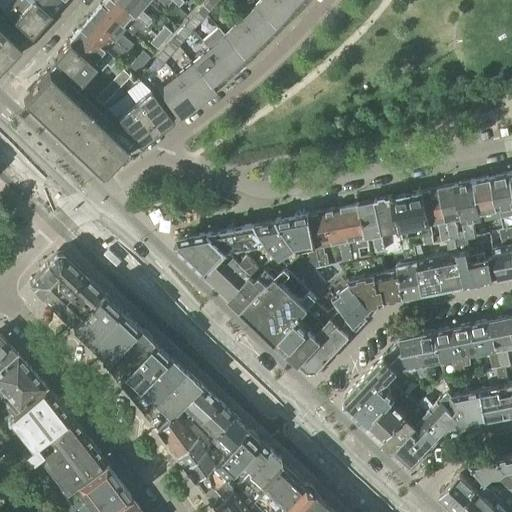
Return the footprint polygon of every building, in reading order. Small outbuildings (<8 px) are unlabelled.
[(13,0),(3,10),(30,35),(51,12),(38,0),(13,0)] [(38,0),(51,12),(61,0),(38,0)] [(117,0),(103,0),(100,4),(124,26),(123,26),(131,34),(136,28),(143,34),(149,28),(147,26),(147,25),(117,0)] [(145,0),(117,0),(147,25),(152,19),(140,9),(139,8),(146,0),(145,0)] [(217,0),(207,0),(203,5),(209,10),(217,0)] [(280,0),(258,0),(254,4),(278,28),(279,28),(280,27),(279,27),(293,12),(280,0)] [(280,0),(293,12),(303,0),(280,0)] [(100,4),(89,16),(127,49),(132,43),(119,32),(123,26),(124,26),(100,4)] [(254,4),(239,19),(262,43),(277,29),(278,29),(278,28),(254,4)] [(197,11),(187,23),(193,28),(203,16),(197,11)] [(0,38),(11,26),(0,15),(0,38)] [(89,16),(79,27),(103,49),(107,43),(121,55),(127,49),(89,16)] [(239,19),(224,34),(247,59),(248,58),(262,43),(239,19)] [(193,28),(187,23),(176,35),(182,40),(193,28)] [(11,26),(0,38),(0,64),(20,44),(20,43),(24,39),(11,26)] [(164,26),(157,34),(164,40),(171,32),(164,26)] [(201,40),(208,47),(230,73),(245,60),(246,60),(247,59),(246,59),(247,59),(224,34),(217,26),(201,40)] [(68,39),(96,64),(101,69),(106,64),(117,75),(119,73),(120,73),(123,69),(124,68),(115,59),(103,49),(79,27),(68,39)] [(164,40),(157,34),(149,42),(157,49),(164,40)] [(96,64),(68,39),(52,59),(79,83),(96,64)] [(168,44),(157,56),(163,62),(174,49),(168,44)] [(208,47),(192,61),(213,88),(213,87),(214,88),(215,87),(214,87),(230,73),(208,47)] [(142,50),(136,57),(143,64),(150,57),(142,50)] [(163,62),(157,56),(147,68),(153,74),(163,62)] [(143,64),(136,57),(129,65),(137,71),(143,64)] [(192,61),(175,74),(196,101),(212,89),(213,88),(192,61)] [(22,98),(35,110),(66,78),(53,66),(48,71),(48,70),(22,98)] [(119,73),(117,75),(114,79),(121,85),(129,76),(123,69),(120,73),(119,73)] [(196,101),(175,74),(157,88),(178,115),(179,114),(180,114),(180,113),(196,101)] [(35,110),(49,123),(79,91),(66,78),(35,110)] [(112,79),(104,87),(112,94),(121,85),(114,79),(113,80),(112,79)] [(112,94),(104,87),(94,97),(102,105),(112,94)] [(151,90),(134,102),(156,131),(173,119),(151,90)] [(49,123),(62,135),(92,104),(79,91),(49,123)] [(156,131),(134,102),(117,115),(139,144),(156,131)] [(62,135),(75,148),(105,116),(92,104),(62,135)] [(75,148),(88,161),(119,129),(105,116),(75,148)] [(119,129),(88,161),(102,173),(128,146),(127,146),(132,141),(119,129)] [(491,175),(500,216),(511,213),(511,183),(509,171),(491,175)] [(481,220),(500,216),(491,175),(472,179),(480,216),(481,220)] [(464,230),(465,236),(475,234),(472,217),(480,216),(472,179),(454,182),(461,216),(464,230)] [(438,186),(450,239),(465,236),(464,230),(457,231),(455,227),(454,227),(453,218),(461,216),(454,182),(438,186)] [(446,240),(450,239),(438,186),(422,189),(429,222),(437,221),(441,240),(446,239),(446,240)] [(375,199),(383,233),(387,252),(393,251),(402,249),(398,230),(406,228),(408,236),(422,233),(423,235),(432,233),(429,222),(422,189),(409,192),(390,196),(375,199)] [(387,252),(383,233),(375,199),(358,202),(365,235),(373,234),(377,254),(381,253),(387,252)] [(365,235),(358,202),(341,205),(353,259),(359,258),(357,247),(367,245),(365,235)] [(341,256),(342,261),(353,259),(341,205),(324,209),(331,241),(339,240),(341,256)] [(331,241),(324,209),(307,212),(315,245),(321,265),(328,264),(326,253),(324,253),(322,243),(331,241)] [(315,245),(307,212),(275,218),(298,248),(307,246),(308,254),(304,257),(311,266),(321,265),(315,245)] [(300,252),(298,248),(275,218),(255,222),(269,242),(274,248),(288,262),(300,253),(300,252)] [(269,242),(255,222),(207,231),(236,259),(238,257),(241,259),(248,252),(259,262),(274,248),(269,242)] [(492,277),(511,273),(511,251),(507,227),(499,229),(502,243),(491,245),(490,240),(481,241),(484,256),(487,256),(492,277)] [(236,259),(207,231),(178,237),(176,244),(218,284),(241,259),(238,257),(236,259)] [(480,236),(481,241),(490,240),(489,231),(484,232),(485,235),(480,236)] [(460,284),(492,277),(487,256),(484,256),(481,241),(476,242),(477,248),(469,249),(468,246),(467,246),(465,236),(450,239),(451,243),(460,284)] [(441,288),(460,284),(451,243),(450,239),(446,240),(449,252),(434,255),(441,288)] [(412,247),(415,259),(421,289),(422,292),(435,289),(441,288),(434,255),(423,257),(420,245),(412,247)] [(402,295),(422,292),(421,289),(415,259),(412,247),(403,249),(406,261),(396,263),(397,267),(401,289),(402,295)] [(75,318),(101,289),(88,276),(88,277),(62,252),(56,252),(55,252),(50,258),(47,261),(45,264),(59,278),(56,281),(73,297),(64,308),(75,318)] [(218,284),(230,294),(259,262),(248,252),(241,259),(218,284)] [(318,297),(329,289),(324,282),(311,266),(304,257),(300,253),(288,262),(275,273),(262,284),(242,306),(275,338),(307,306),(316,299),(318,297)] [(377,254),(369,256),(372,272),(373,272),(376,287),(380,287),(381,289),(383,299),(402,295),(401,289),(397,267),(384,269),(382,257),(381,253),(377,254)] [(379,300),(383,299),(381,289),(380,287),(376,287),(373,272),(372,272),(369,256),(359,258),(353,259),(342,261),(338,262),(342,268),(357,289),(372,308),(379,300)] [(230,294),(242,306),(262,284),(275,273),(267,266),(265,268),(259,262),(230,294)] [(70,322),(71,323),(75,318),(64,308),(73,297),(56,281),(59,278),(45,264),(28,281),(70,322)] [(324,282),(329,289),(339,302),(349,315),(345,318),(353,328),(366,315),(372,308),(357,289),(342,268),(324,282)] [(86,341),(102,324),(119,306),(101,289),(75,318),(71,323),(86,341)] [(329,289),(318,297),(316,299),(328,310),(333,307),(339,302),(329,289)] [(339,302),(333,307),(342,320),(345,318),(349,315),(339,302)] [(119,341),(136,322),(126,313),(119,306),(102,324),(119,341)] [(275,338),(288,349),(309,327),(318,318),(312,313),(313,312),(307,306),(275,338)] [(491,318),(500,366),(504,365),(510,363),(506,346),(511,344),(511,326),(510,314),(491,318)] [(316,369),(353,328),(345,318),(342,320),(332,327),(300,361),(308,369),(316,369)] [(493,367),(496,367),(500,366),(491,318),(471,322),(477,352),(489,350),(490,355),(491,355),(493,367)] [(298,359),(300,361),(332,327),(330,324),(331,323),(328,319),(316,332),(309,327),(288,349),(290,352),(290,355),(295,359),(298,359)] [(115,376),(152,337),(136,322),(136,323),(136,322),(119,341),(101,359),(115,376)] [(471,322),(453,326),(463,373),(465,372),(463,364),(470,363),(470,360),(469,353),(477,352),(471,322)] [(86,341),(101,359),(119,341),(102,324),(86,341)] [(453,326),(434,330),(442,359),(451,358),(452,363),(453,363),(455,374),(463,373),(453,326)] [(434,330),(417,333),(427,374),(435,373),(432,363),(442,361),(442,359),(434,330)] [(400,337),(399,338),(404,359),(406,365),(409,368),(416,366),(421,375),(427,374),(417,333),(400,337)] [(16,351),(16,352),(0,335),(0,367),(18,353),(16,351)] [(129,393),(149,371),(167,351),(152,337),(115,376),(129,393)] [(345,404),(353,411),(378,384),(386,379),(404,359),(399,338),(345,395),(345,404)] [(165,386),(183,367),(167,351),(149,371),(165,386)] [(0,393),(30,368),(18,353),(0,367),(0,393)] [(353,411),(367,425),(403,388),(415,376),(409,368),(406,365),(404,359),(386,379),(378,384),(353,411)] [(496,367),(505,414),(510,412),(511,411),(511,380),(508,382),(504,365),(500,366),(496,367)] [(180,401),(199,382),(190,374),(190,373),(183,367),(165,386),(143,410),(157,426),(176,406),(180,401)] [(480,387),(486,417),(488,417),(487,417),(500,414),(505,414),(496,367),(493,367),(477,370),(478,378),(488,376),(490,385),(480,387)] [(44,384),(30,368),(0,393),(0,400),(10,413),(34,442),(29,446),(21,454),(28,464),(32,469),(41,462),(36,455),(41,450),(70,486),(77,481),(104,461),(105,460),(81,431),(60,404),(44,384)] [(143,410),(165,386),(149,371),(129,393),(143,410)] [(426,411),(410,428),(429,446),(449,425),(465,422),(451,408),(454,404),(451,393),(447,389),(449,388),(443,378),(418,401),(417,402),(426,411)] [(198,417),(217,398),(199,382),(180,401),(198,417)] [(451,408),(465,422),(470,420),(486,417),(480,387),(451,393),(454,404),(451,408)] [(367,425),(382,438),(417,402),(418,401),(403,388),(367,425)] [(209,434),(231,412),(217,398),(198,417),(194,421),(198,425),(202,421),(210,429),(207,433),(209,434)] [(390,445),(392,447),(410,428),(426,411),(417,402),(382,438),(383,439),(381,441),(387,448),(390,445)] [(157,426),(165,438),(188,416),(186,413),(183,416),(176,406),(157,426)] [(221,449),(244,424),(231,412),(209,434),(208,435),(211,438),(216,443),(221,449)] [(165,438),(175,452),(195,432),(188,422),(191,419),(188,416),(165,438)] [(0,423),(0,425),(6,433),(10,439),(14,436),(8,428),(11,425),(6,419),(0,423)] [(205,494),(228,469),(258,437),(258,434),(251,427),(247,427),(244,424),(221,449),(206,464),(209,482),(201,489),(205,494)] [(410,428),(392,447),(411,466),(429,446),(410,428)] [(184,465),(207,443),(211,438),(208,435),(204,439),(197,429),(195,432),(175,452),(184,465)] [(21,444),(14,436),(10,439),(17,449),(21,454),(29,446),(25,441),(21,444)] [(238,478),(268,447),(258,437),(228,469),(234,474),(238,478)] [(184,465),(201,489),(209,482),(206,464),(221,449),(216,443),(211,448),(207,443),(184,465)] [(246,493),(279,457),(268,447),(238,478),(235,482),(246,493)] [(511,452),(495,456),(505,468),(506,467),(506,469),(510,468),(511,475),(511,452)] [(501,472),(505,468),(495,456),(469,461),(485,479),(493,473),(501,472)] [(263,511),(268,511),(301,478),(279,457),(246,493),(262,510),(263,511)] [(104,461),(77,481),(84,490),(75,497),(77,500),(71,505),(74,509),(80,504),(82,503),(118,478),(105,460),(104,461)] [(440,493),(457,509),(485,479),(469,461),(470,462),(467,465),(477,477),(472,482),(460,471),(440,493)] [(32,469),(43,484),(50,478),(42,467),(44,466),(41,462),(32,469)] [(213,505),(235,482),(238,478),(234,474),(228,480),(222,475),(205,494),(213,504),(212,505),(213,505)] [(54,498),(62,493),(63,492),(59,486),(58,488),(50,478),(43,484),(54,498)] [(130,495),(118,478),(82,503),(87,511),(95,505),(99,511),(106,511),(130,495)] [(290,511),(313,488),(313,485),(307,479),(302,479),(301,478),(268,511),(290,511)] [(460,511),(488,511),(492,508),(500,500),(500,495),(490,486),(492,484),(488,484),(485,479),(457,509),(460,511)] [(258,511),(262,510),(246,493),(235,482),(213,505),(213,506),(214,506),(218,511),(258,511)] [(511,511),(511,486),(501,485),(500,495),(500,500),(492,508),(496,511),(511,511)] [(311,511),(323,499),(313,489),(313,488),(290,511),(311,511)] [(54,499),(62,509),(63,511),(69,511),(74,509),(71,505),(62,493),(54,498),(54,499)] [(139,511),(141,511),(130,495),(106,511),(139,511)] [(336,511),(337,511),(323,499),(311,511),(336,511)]
